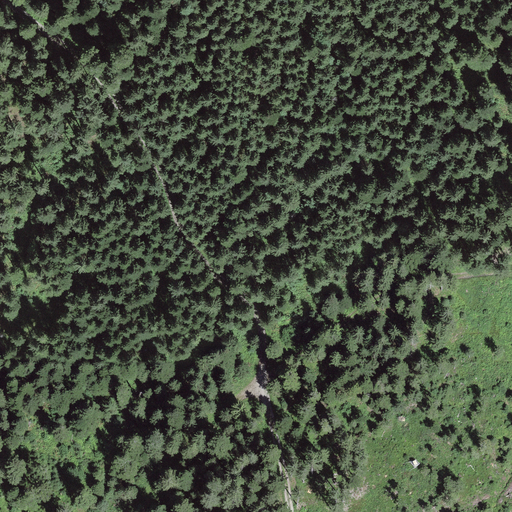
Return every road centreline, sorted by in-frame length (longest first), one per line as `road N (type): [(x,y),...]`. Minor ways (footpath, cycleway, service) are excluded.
road 1 (track): [(17,0),(148,150),(187,244),(254,312),(268,425),(291,511)]
road 2 (track): [(264,379),(387,291),(418,279),(511,274)]
